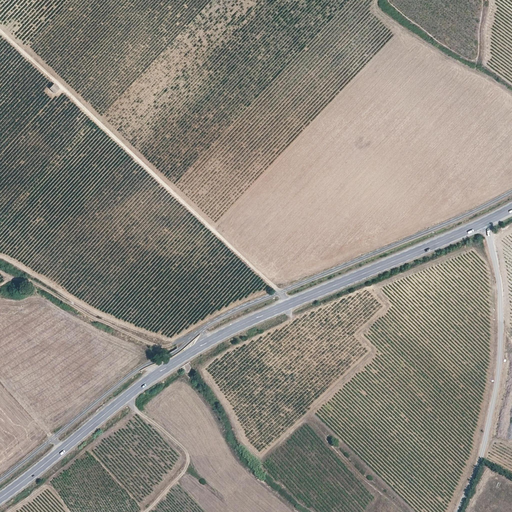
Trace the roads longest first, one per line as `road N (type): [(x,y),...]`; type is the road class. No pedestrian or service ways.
road 1 (secondary): [(0,498),(143,383),(217,336),(484,221)]
road 2 (track): [(279,292),(0,29)]
road 3 (unclassified): [(457,511),(482,450),(500,355),(500,288),(484,221)]
